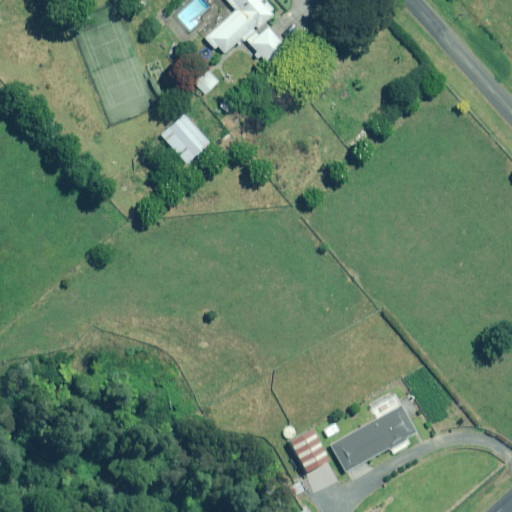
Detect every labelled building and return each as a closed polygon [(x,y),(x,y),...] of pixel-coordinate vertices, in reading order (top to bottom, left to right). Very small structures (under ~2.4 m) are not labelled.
[(213,0),(222,10),(229,4),(236,11),(205,38),(214,49),(217,46),(224,53),(273,10),(263,0),(213,0)] [(283,44),(268,27),(249,44),(264,61),(283,44)] [(218,82),(203,67),(190,80),(205,95),(218,82)] [(209,143),(183,115),(160,136),(186,164),(209,143)] [(367,403),(376,420),(329,445),(343,471),(389,446),(390,449),(413,436),(411,432),(415,430),(393,390),(367,403)] [(338,483),(327,461),(311,430),(299,436),(288,441),(301,469),(315,495),(338,483)] [(302,491),(298,483),(288,488),(292,497),(302,491)]
